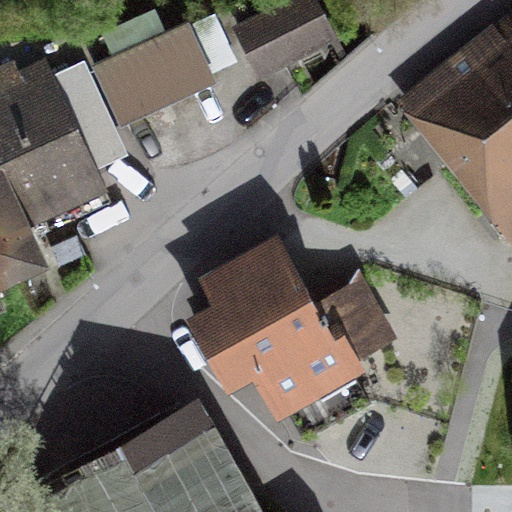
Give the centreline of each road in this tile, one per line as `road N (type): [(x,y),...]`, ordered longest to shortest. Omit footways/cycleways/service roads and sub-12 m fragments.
road 1 (tertiary): [(484,0),(292,150),(113,311)]
road 2 (residential): [(113,311),(305,478),(369,511)]
road 3 (tertiary): [(113,311),(0,415)]
